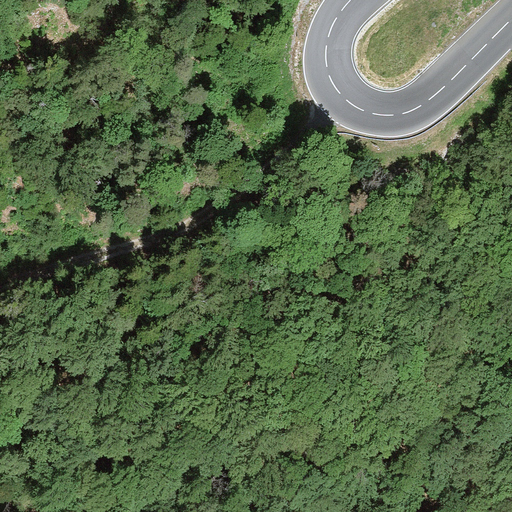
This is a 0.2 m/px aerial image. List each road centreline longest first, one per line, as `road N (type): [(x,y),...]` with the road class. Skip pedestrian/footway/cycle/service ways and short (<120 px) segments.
road 1 (track): [(0,285),(178,226),(231,196),(338,97)]
road 2 (secondary): [(511,18),(446,86),(391,119),(356,113),(327,78),(328,41),(349,0)]
